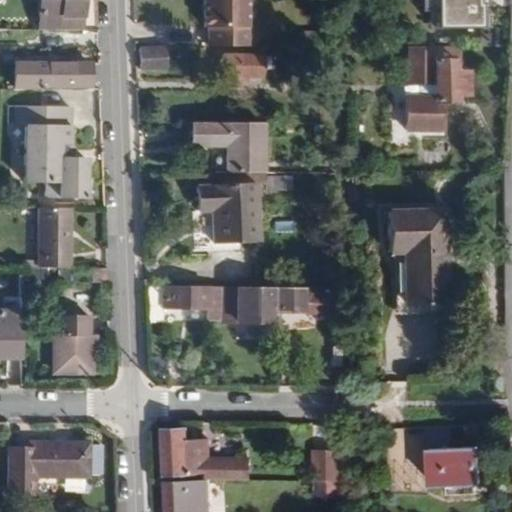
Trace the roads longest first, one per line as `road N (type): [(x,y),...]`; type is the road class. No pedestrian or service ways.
road 1 (residential): [(112,0),(130,410)]
road 2 (residential): [(130,410),(347,406)]
road 3 (residential): [(130,410),(0,408)]
